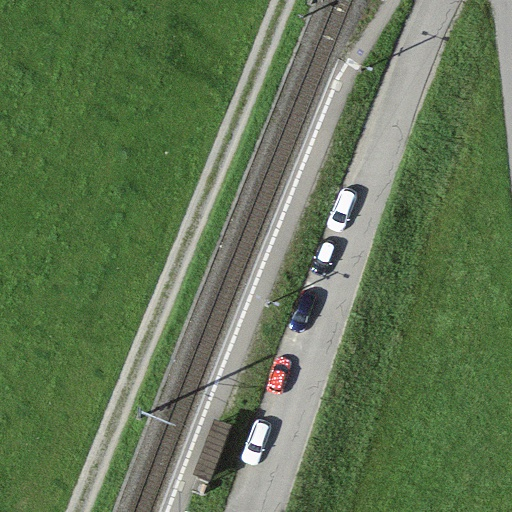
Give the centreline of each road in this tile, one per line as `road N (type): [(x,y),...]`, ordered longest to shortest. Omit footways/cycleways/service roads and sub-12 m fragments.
road 1 (track): [(75,511),(282,0)]
road 2 (residential): [(265,511),(386,161),(452,0)]
